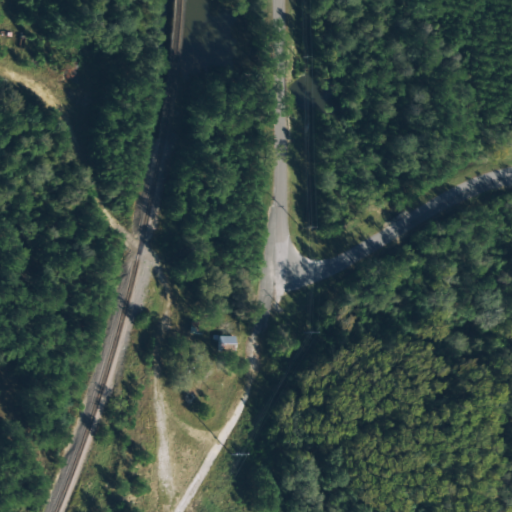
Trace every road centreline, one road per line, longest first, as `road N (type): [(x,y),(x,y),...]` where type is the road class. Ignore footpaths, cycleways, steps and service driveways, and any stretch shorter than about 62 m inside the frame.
road 1 (residential): [(0,64),(66,116),(110,222),(151,263),(161,302),(148,384),(157,435),(186,490)]
road 2 (residential): [(297,276),(256,299),(245,397),(169,511)]
road 3 (residential): [(280,0),(283,252),(297,276)]
road 4 (residential): [(511,182),(454,204),(426,230),(338,269),(297,276)]
